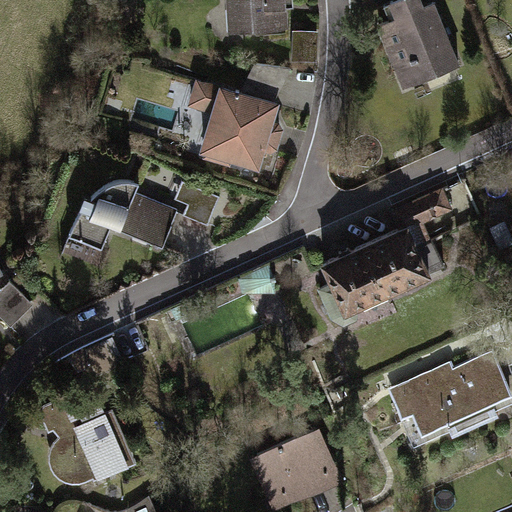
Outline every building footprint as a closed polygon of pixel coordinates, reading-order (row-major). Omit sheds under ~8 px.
[(236,0),(238,28),(301,26),(299,0),(236,0)] [(434,0),(398,0),(396,1),(402,17),(391,22),(415,83),(474,60),(449,0),(446,0),(437,4),(434,0)] [(306,27),(306,55),(331,56),(331,27),(306,27)] [(252,87),(209,76),(202,101),(223,107),(211,150),(273,167),(292,98),(286,97),(305,67),(267,59),(252,87)] [(84,231),(116,245),(125,222),(178,244),(190,212),(223,223),(233,191),(196,177),(188,189),(153,176),(130,175),(100,189),(84,231)] [(406,227),(334,256),(355,308),(367,303),(374,320),(411,305),(406,293),(463,270),(446,228),(476,216),(462,181),(398,206),(406,227)] [(0,280),(18,274),(8,255),(0,251),(0,280)] [(46,303),(24,279),(0,300),(0,301),(21,325),(46,303)] [(114,333),(74,355),(85,374),(125,352),(114,333)] [(465,358),(403,383),(427,442),(466,426),(469,433),(511,415),(511,411),(508,403),(511,400),(511,359),(507,347),(467,363),(465,358)] [(106,378),(51,400),(59,426),(66,423),(70,434),(65,441),(62,454),(67,468),(77,474),(94,476),(108,474),(149,457),(126,403),(118,407),(106,378)] [(354,472),(330,419),(259,451),(284,504),(354,472)]
